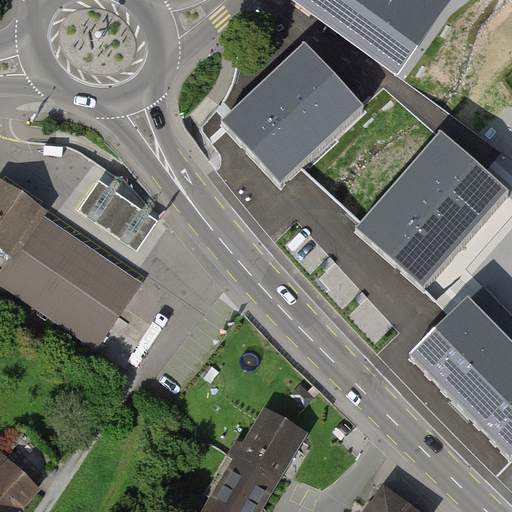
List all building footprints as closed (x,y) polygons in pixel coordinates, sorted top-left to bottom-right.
[(443,10),(429,0),(295,0),(398,73),(443,10)] [(282,191),(362,111),(304,51),(224,125),(282,191)] [(508,197),(440,139),(355,234),(426,294),(508,197)] [(108,182),(78,229),(141,270),(171,223),(108,182)] [(78,229),(7,183),(0,194),(0,244),(15,254),(0,277),(0,281),(110,353),(157,280),(141,270),(78,229)] [(511,461),(511,312),(487,286),(410,359),(511,462),(511,461)] [(207,511),(268,511),(315,435),(264,404),(202,508),(207,511)] [(0,511),(18,511),(37,494),(18,476),(44,450),(21,428),(0,448),(0,511)] [(420,511),(391,490),(373,511),(420,511)]
